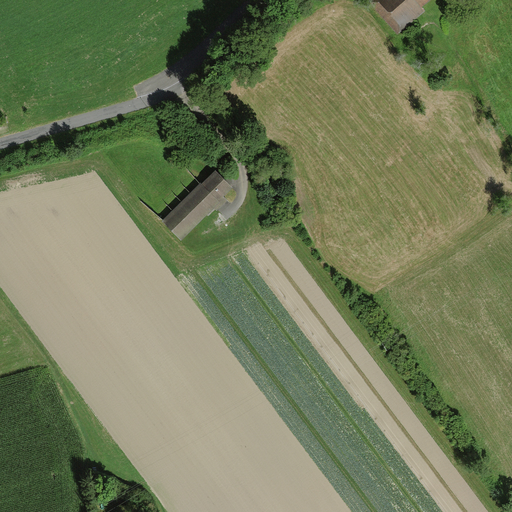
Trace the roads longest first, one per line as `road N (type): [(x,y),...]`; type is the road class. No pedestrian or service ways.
road 1 (residential): [(270,0),(165,97),(0,144)]
road 2 (track): [(164,511),(160,499),(96,461),(53,364),(0,290)]
